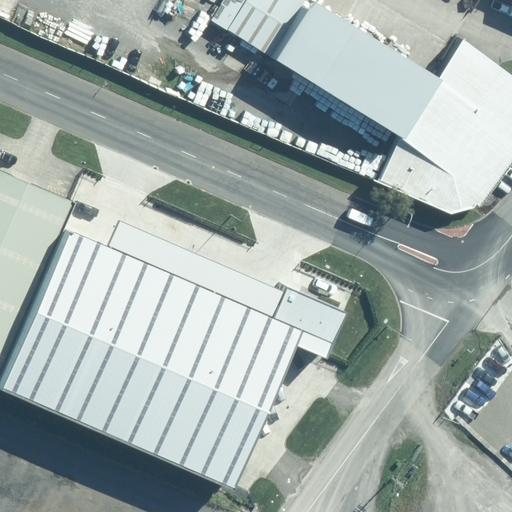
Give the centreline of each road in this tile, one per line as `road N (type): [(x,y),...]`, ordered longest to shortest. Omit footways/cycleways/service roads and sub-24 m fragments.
road 1 (unclassified): [(0,72),(463,272)]
road 2 (unclassified): [(305,511),(449,320),(463,272)]
road 3 (unknown): [(0,424),(195,511)]
road 4 (unknown): [(125,0),(292,95)]
